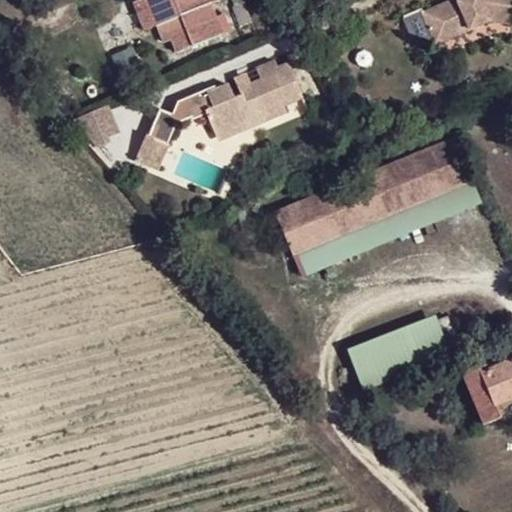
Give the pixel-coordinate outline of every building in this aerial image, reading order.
[(137,0),(148,28),(161,23),(152,0),(137,0)] [(152,0),(161,23),(182,14),(187,29),(170,35),(176,52),(220,34),(209,4),(215,1),(214,0),(152,0)] [(447,0),(423,11),(433,35),(467,20),(470,27),(491,18),(508,20),(511,0),(447,0)] [(251,21),(245,5),(244,2),(234,5),(242,26),(252,23),(251,21)] [(253,2),(245,5),(251,21),(260,18),(253,2)] [(467,20),(433,35),(436,42),(470,27),(467,20)] [(276,68),(273,60),(254,68),(259,80),(236,89),(239,95),(233,98),(227,84),(214,89),(213,86),(176,102),(170,117),(158,109),(142,133),(160,145),(174,123),(204,111),(210,127),(231,136),(234,126),(250,119),(253,126),(285,112),(283,105),(301,97),(287,64),(276,68)] [(259,80),(254,68),(232,78),(236,89),(259,80)] [(113,132),(100,108),(76,118),(89,144),(113,132)] [(231,136),(253,126),(250,119),(234,126),(231,136)] [(330,188),(270,214),(286,253),(499,163),(482,123),(417,151),(419,155),(332,193),(330,188)] [(216,142),(231,136),(210,127),(216,142)] [(140,132),(125,156),(146,169),(162,146),(160,145),(142,133),(140,132)] [(349,347),(359,384),(448,359),(438,322),(349,347)] [(495,405),(511,398),(511,355),(464,376),(484,424),(501,417),(495,405)]
